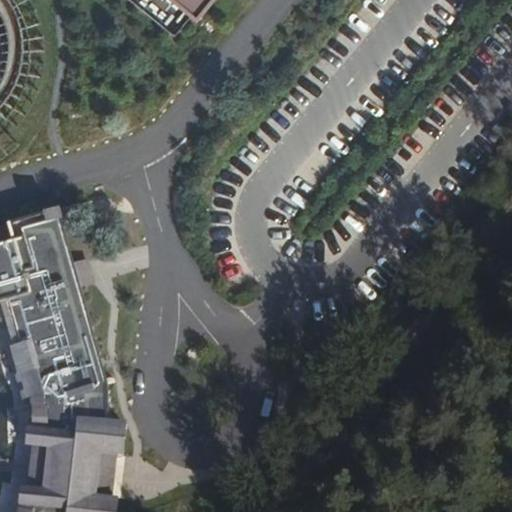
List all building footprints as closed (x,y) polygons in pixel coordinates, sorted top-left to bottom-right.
[(171,0),(197,22),(214,0),(171,0)] [(0,323),(11,320),(27,374),(33,397),(34,407),(44,407),(49,435),(33,432),(30,432),(29,446),(36,447),(31,491),(24,490),(22,505),(42,508),(41,511),(25,511),(22,511),(21,511),(115,511),(116,501),(109,500),(111,481),(114,456),(121,456),(124,425),(109,424),(108,386),(115,383),(114,379),(107,381),(80,288),(74,266),(61,220),(94,210),(92,202),(57,212),(56,210),(7,225),(0,229),(0,323)] [(87,262),(74,266),(80,288),(94,284),(87,262)] [(33,397),(27,374),(18,377),(19,384),(22,383),(25,393),(22,394),(24,400),(33,397)] [(44,407),(34,407),(33,432),(49,435),(44,407)]
